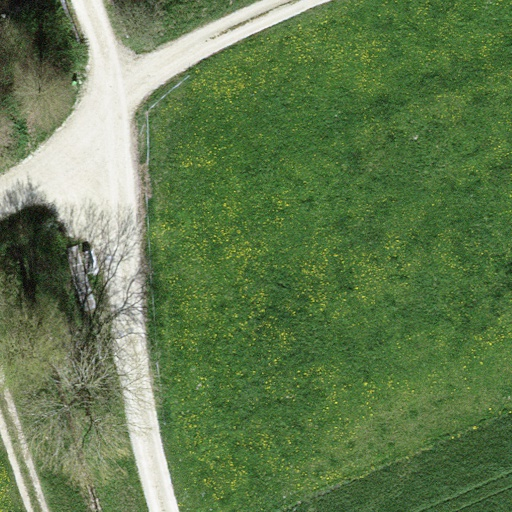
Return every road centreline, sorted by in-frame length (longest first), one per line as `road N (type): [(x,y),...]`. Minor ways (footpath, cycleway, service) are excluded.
road 1 (track): [(81,0),(116,91),(136,430),(157,511)]
road 2 (track): [(297,0),(116,91),(57,161),(0,204)]
